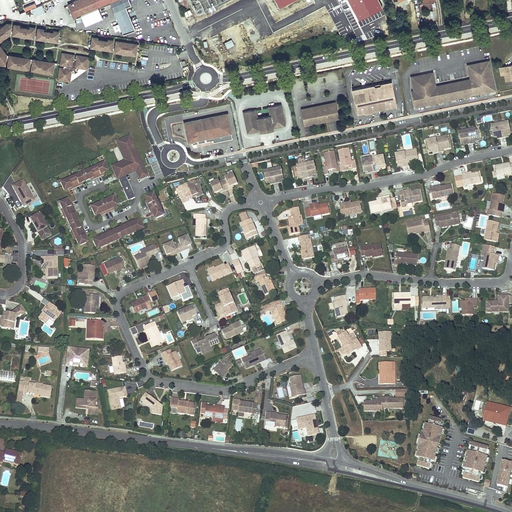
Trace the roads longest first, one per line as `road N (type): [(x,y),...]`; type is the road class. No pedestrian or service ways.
road 1 (residential): [(316,360),(227,390),(150,381),(115,308),(118,295),(224,247),(227,211),(260,202)]
road 2 (tertiary): [(334,466),(0,424)]
road 3 (secondary): [(205,78),(511,20)]
road 4 (residential): [(511,98),(243,153)]
road 5 (residential): [(260,202),(418,177),(511,151)]
road 6 (secondary): [(0,125),(205,78)]
road 7 (tertiary): [(504,511),(334,466)]
road 8 (unknown): [(192,51),(66,89)]
